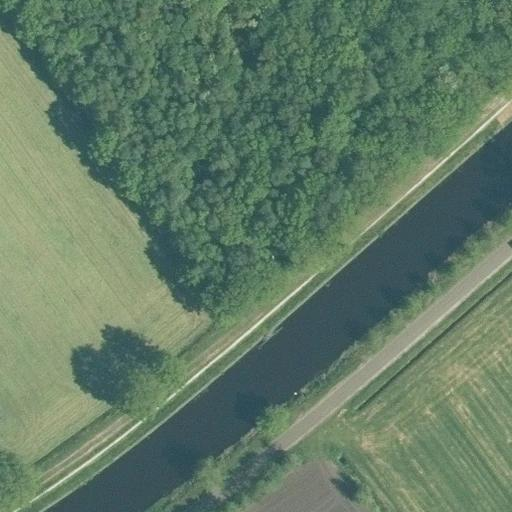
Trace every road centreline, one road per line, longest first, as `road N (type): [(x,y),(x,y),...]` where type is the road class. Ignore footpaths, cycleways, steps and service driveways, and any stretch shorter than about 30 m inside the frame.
road 1 (track): [(0,507),(209,351),(511,80)]
road 2 (unclassified): [(195,511),(280,450),(511,248)]
